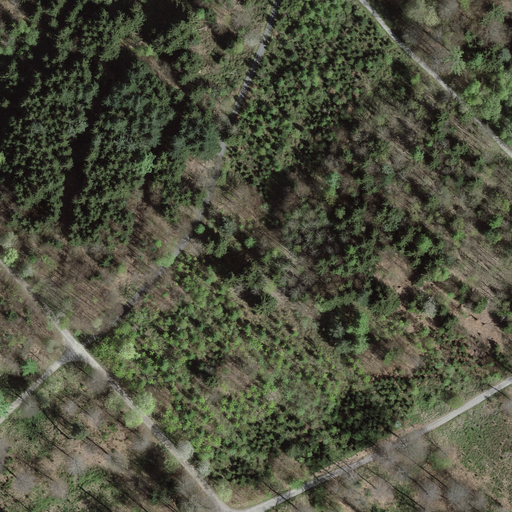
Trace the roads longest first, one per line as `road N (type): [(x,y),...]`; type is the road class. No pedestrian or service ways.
road 1 (track): [(280,0),(184,239),(118,314),(77,346)]
road 2 (track): [(251,511),(378,454),(511,377)]
road 3 (track): [(228,511),(77,346)]
